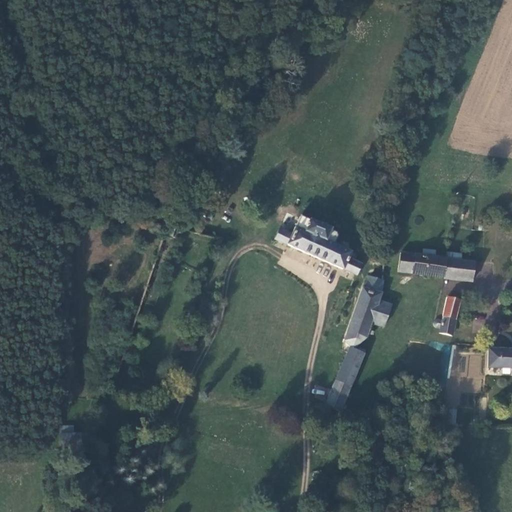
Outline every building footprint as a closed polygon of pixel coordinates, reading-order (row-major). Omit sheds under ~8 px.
[(290,234),(279,228),(273,239),(357,276),(362,264),(355,261),(357,256),(351,254),(352,251),(334,245),(337,236),(335,232),(330,231),(331,228),(299,215),(290,234)] [(398,271),(443,277),(446,258),(435,257),(435,250),(423,249),(422,256),(400,254),(398,271)] [(446,258),(443,277),(473,282),(475,262),(462,260),(446,258)] [(382,293),(383,280),(369,276),(366,287),(382,293)] [(445,279),(443,293),(453,295),(455,281),(445,279)] [(363,286),(351,320),(370,326),(370,324),(383,328),(391,304),(380,300),(382,293),(366,287),(363,286)] [(448,297),(437,295),(433,318),(443,319),(448,297)] [(448,297),(443,319),(443,323),(439,322),(436,322),(434,325),(435,328),(437,330),(440,330),(440,335),(452,336),(460,300),(448,297)] [(473,331),(484,332),(484,317),(473,317),(473,331)] [(349,347),(325,405),(340,412),(365,351),(359,348),(358,350),(354,349),(366,338),(370,326),(351,320),(344,340),(349,347)] [(511,349),(488,348),(488,368),(511,368),(511,349)] [(61,435),(60,456),(81,455),(80,434),(61,435)]
